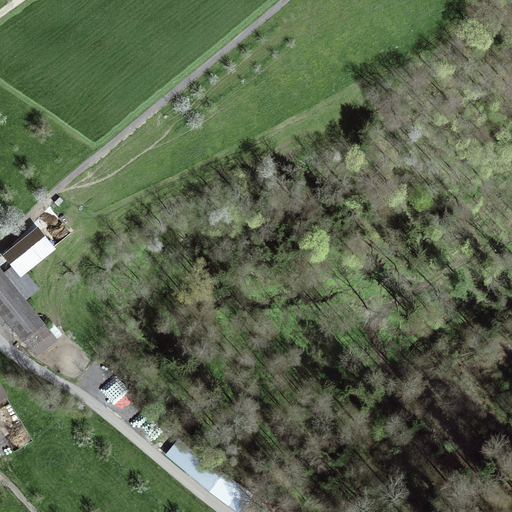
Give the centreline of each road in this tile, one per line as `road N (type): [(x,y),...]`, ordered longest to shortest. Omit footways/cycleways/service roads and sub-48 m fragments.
road 1 (track): [(284,0),(88,161),(0,246)]
road 2 (track): [(511,441),(454,383),(393,372),(373,328),(382,311),(511,236)]
road 3 (tertiary): [(0,342),(95,405),(227,511)]
